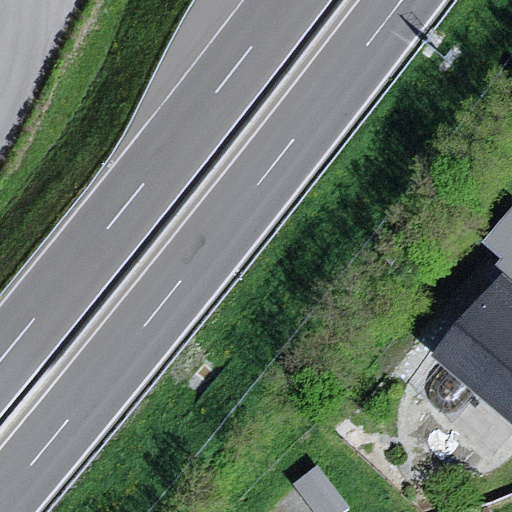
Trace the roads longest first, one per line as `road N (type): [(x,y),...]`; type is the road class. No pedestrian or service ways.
road 1 (motorway): [(0,501),(401,0)]
road 2 (motorway): [(287,0),(0,360)]
